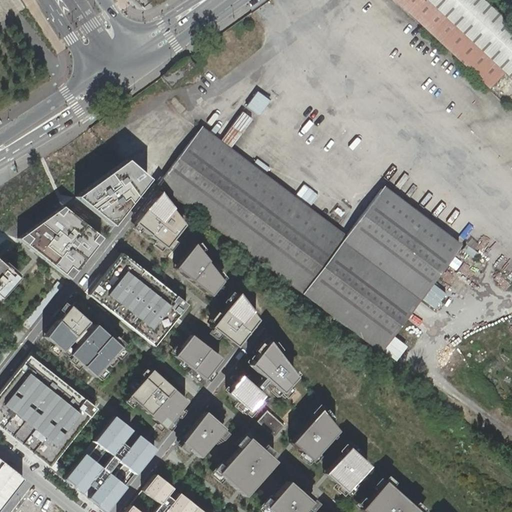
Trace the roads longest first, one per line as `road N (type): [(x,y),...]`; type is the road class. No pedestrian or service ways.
road 1 (track): [(456,511),(248,289)]
road 2 (residential): [(0,373),(150,184)]
road 3 (residential): [(113,511),(259,329)]
road 4 (secondary): [(0,160),(106,92)]
